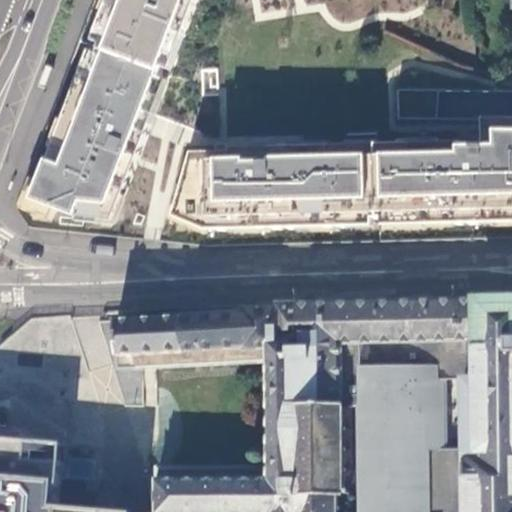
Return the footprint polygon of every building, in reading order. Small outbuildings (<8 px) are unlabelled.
[(103,0),(85,46),(26,200),(73,218),(106,224),(110,212),(131,160),(145,122),(192,0),(103,0)] [(266,152),(188,154),(167,222),(200,234),(511,223),(511,123),(477,123),(478,146),(266,152)] [(511,511),(511,298),(279,304),(279,307),(246,309),(246,312),(118,321),(120,356),(247,349),(274,350),(298,351),(299,476),(272,476),(272,479),(160,481),(161,511),(511,511)] [(247,349),(120,356),(120,371),(270,360),(271,466),(160,469),(160,481),(272,479),(272,476),(299,476),(298,351),(274,350),(247,349)] [(62,443),(0,438),(0,511),(102,511),(58,508),(62,443)]
